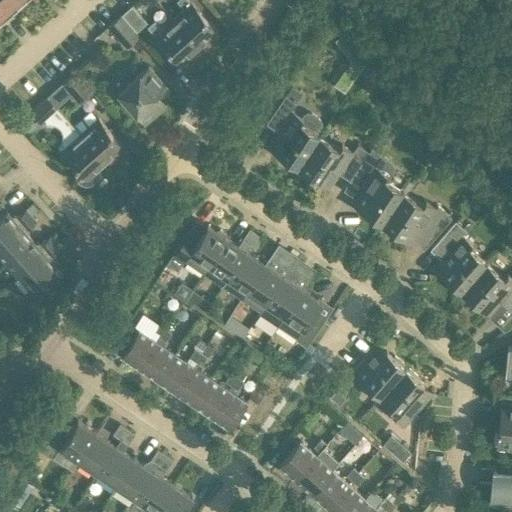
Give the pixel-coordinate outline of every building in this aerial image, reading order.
[(0,0),(0,15),(4,20),(16,10),(7,0),(0,0)] [(7,0),(16,10),(18,8),(14,4),(18,0),(7,0)] [(199,47),(217,30),(189,0),(177,0),(177,1),(184,8),(173,18),(199,47)] [(136,31),(146,22),(131,5),(121,13),(136,31)] [(128,46),(139,35),(119,14),(108,25),(128,46)] [(199,47),(173,18),(162,28),(155,20),(148,26),(181,63),(199,47)] [(346,33),(336,41),(352,61),(349,64),(359,72),(368,61),(346,33)] [(145,121),(165,103),(158,94),(167,86),(148,65),(119,92),(145,121)] [(79,100),(91,89),(74,71),(62,82),(79,100)] [(301,116),(292,110),(297,102),(286,94),(267,123),(278,129),(271,139),(283,147),(279,153),(299,167),(321,135),(317,133),(321,127),(322,122),(318,117),(311,112),(306,112),(302,114),(301,116)] [(106,161),(80,132),(47,96),(29,112),(40,123),(44,120),(47,124),(49,124),(52,124),(53,124),(56,125),(58,127),(60,129),(61,131),(62,133),(62,135),(62,137),(61,139),(60,141),(59,143),(58,145),(63,151),(60,157),(77,165),(82,171),(77,181),(81,183),(85,184),(86,184),(88,183),(90,182),(92,182),(93,181),(101,174),(97,169),(106,161)] [(106,161),(124,145),(98,116),(80,132),(106,161)] [(424,125),(418,120),(414,125),(421,130),(424,125)] [(231,140),(236,132),(227,125),(221,133),(231,140)] [(339,148),(321,135),(299,167),(319,180),(323,174),(329,178),(334,177),(335,175),(337,177),(340,172),(350,179),(369,152),(358,144),(353,151),(342,144),(339,148)] [(369,152),(350,179),(371,194),(361,208),(382,223),(404,191),(384,177),(390,169),(391,164),(388,159),(372,148),(369,152)] [(423,204),(404,191),(382,223),(403,237),(408,228),(427,245),(452,216),(438,205),(436,207),(426,200),(423,204)] [(32,204),(26,209),(31,214),(37,209),(32,204)] [(0,241),(31,214),(26,209),(19,216),(15,216),(13,218),(7,211),(0,216),(0,241)] [(0,255),(5,261),(31,238),(26,232),(28,230),(29,227),(36,220),(31,214),(0,241),(0,255)] [(461,290),(487,261),(469,246),(472,242),(463,233),(466,229),(455,219),(430,248),(450,266),(442,274),(461,290)] [(204,271),(227,237),(207,224),(198,238),(188,232),(167,262),(178,269),(185,258),(204,271)] [(250,244),(257,233),(249,228),(242,239),(250,244)] [(257,249),(264,238),(257,233),(250,244),(257,249)] [(17,274),(55,241),(50,235),(43,241),(39,242),(37,244),(31,238),(5,261),(17,274)] [(204,271),(223,284),(246,250),(227,237),(204,271)] [(47,286),(62,272),(51,259),(53,257),(54,253),(61,247),(55,241),(17,274),(30,288),(40,279),(47,286)] [(246,250),(223,284),(242,296),(265,262),(246,250)] [(288,269),(297,255),(289,250),(276,270),(265,262),(242,296),(260,309),(265,302),(284,275),(288,269)] [(297,255),(288,269),(296,273),(305,260),(297,255)] [(504,276),(487,261),(461,290),(479,307),(491,293),(511,310),(511,309),(511,277),(507,273),(504,276)] [(303,288),(284,275),(265,302),(260,309),(259,311),(278,324),(303,288)] [(184,299),(191,288),(181,282),(174,292),(184,299)] [(306,345),(322,322),(312,315),(322,301),(303,288),(278,324),(297,337),(296,339),(306,345)] [(159,337),(165,328),(159,324),(153,333),(159,337)] [(140,365),(157,339),(139,327),(122,352),(140,365)] [(165,341),(171,332),(165,328),(159,337),(165,341)] [(158,377),(175,351),(157,339),(140,365),(158,377)] [(195,361),(201,352),(195,348),(189,357),(195,361)] [(405,367),(386,350),(375,363),(365,355),(347,374),(359,384),(362,380),(380,396),(405,367)] [(176,389),(193,363),(175,351),(158,377),(176,389)] [(201,365),(207,356),(201,352),(195,361),(201,365)] [(194,401),(211,375),(193,363),(176,389),(194,401)] [(404,424),(421,405),(430,396),(420,387),(424,384),(405,367),(380,396),(397,411),(394,415),(404,424)] [(243,380),(246,375),(240,371),(237,376),(236,376),(230,385),(237,389),(243,380)] [(230,385),(236,376),(231,372),(225,381),(230,385)] [(211,413),(229,388),(211,375),(194,401),(211,413)] [(258,404),(265,394),(255,387),(248,398),(258,404)] [(230,425),(247,400),(229,388),(211,413),(230,425)] [(339,404),(345,397),(336,389),(330,396),(339,404)] [(511,402),(508,402),(507,414),(499,413),(495,445),(511,447),(511,402)] [(80,459),(97,431),(78,418),(68,433),(58,427),(43,450),(53,457),(61,446),(80,459)] [(346,420),(338,429),(346,436),(354,427),(346,420)] [(120,438),(126,428),(119,423),(113,434),(120,438)] [(128,444),(135,433),(126,428),(120,438),(128,444)] [(99,472),(116,444),(97,431),(80,459),(99,472)] [(296,477),(316,453),(300,438),(279,462),(296,477)] [(318,451),(326,443),(320,438),(313,446),(318,451)] [(117,484),(135,457),(116,444),(99,472),(117,484)] [(400,445),(393,453),(402,461),(409,452),(401,444),(400,445)] [(158,464),(164,453),(157,449),(151,459),(144,461),(143,463),(135,457),(117,484),(136,497),(154,470),(158,464)] [(164,453),(158,464),(166,469),(173,459),(164,453)] [(312,491),(332,468),(316,453),(296,477),(312,491)] [(351,479),(358,472),(353,467),(346,475),(351,479)] [(328,505),(349,482),(332,468),(312,491),(328,505)] [(511,501),(511,470),(492,468),(489,499),(511,501)] [(173,483),(154,470),(136,497),(155,510),(173,483)] [(357,485),(364,477),(358,472),(351,479),(357,485)] [(23,480),(16,490),(26,496),(33,486),(23,480)] [(335,511),(350,511),(365,496),(349,482),(328,505),(335,511)] [(183,511),(182,511),(192,496),(173,483),(155,510),(158,511),(183,511)] [(55,492),(58,487),(53,484),(50,488),(55,492)] [(391,489),(385,496),(390,500),(396,493),(391,489)] [(396,493),(390,500),(396,505),(402,499),(396,493)] [(379,511),(381,511),(365,496),(350,511),(379,511)] [(383,508),(390,500),(385,496),(378,504),(383,508)] [(387,511),(390,511),(396,505),(390,500),(383,508),(387,511)]
